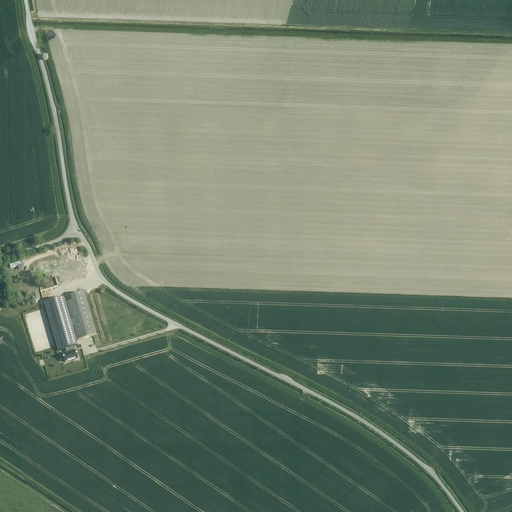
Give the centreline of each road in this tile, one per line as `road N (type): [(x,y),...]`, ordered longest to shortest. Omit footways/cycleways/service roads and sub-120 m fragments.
road 1 (tertiary): [(460,511),(434,477),(368,425),(122,296),(96,271),(77,231)]
road 2 (tertiary): [(77,231),(25,0)]
